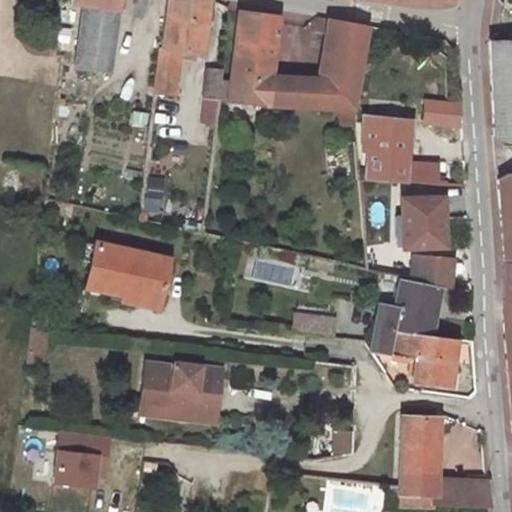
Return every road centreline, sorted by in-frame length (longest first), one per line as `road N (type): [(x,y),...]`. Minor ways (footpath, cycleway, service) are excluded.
road 1 (residential): [(490,408),(470,23)]
road 2 (residential): [(193,456),(326,466),(356,460),(382,401)]
road 3 (residential): [(470,23),(303,0)]
